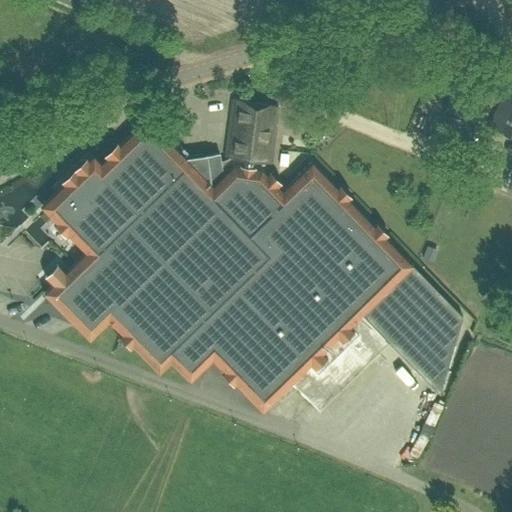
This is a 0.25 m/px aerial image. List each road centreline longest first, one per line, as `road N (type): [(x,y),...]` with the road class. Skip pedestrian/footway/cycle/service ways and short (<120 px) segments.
road 1 (residential): [(427,488),(0,319)]
road 2 (tertiary): [(0,144),(95,101),(431,0)]
